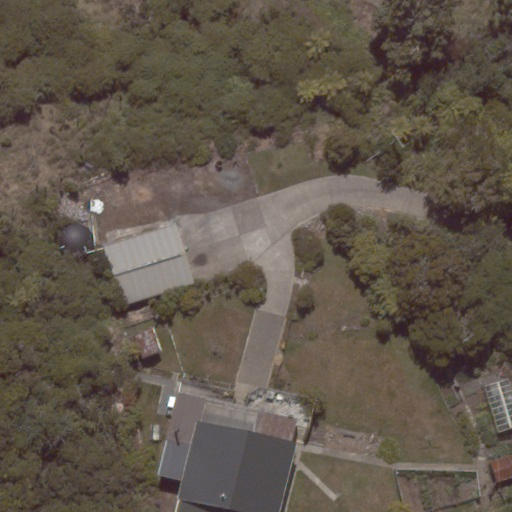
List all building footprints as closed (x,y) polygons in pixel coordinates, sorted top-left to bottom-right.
[(122,306),(195,283),(177,225),(104,248),(122,306)] [(142,358),(162,351),(154,328),(134,334),(142,358)] [(511,390),(508,378),(484,385),(498,433),(511,429),(511,390)] [(178,500),(174,511),(278,511),(295,444),(292,443),(297,421),(205,399),(200,419),(196,418),(191,443),(166,437),(156,476),(180,482),(176,499),(178,500)] [(497,482),(511,476),(511,457),(511,454),(489,462),(497,482)]
